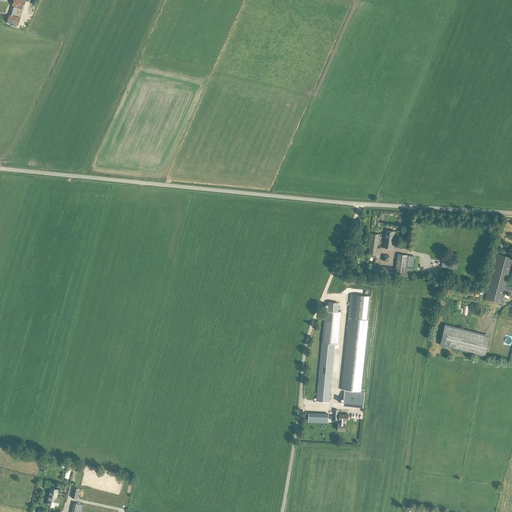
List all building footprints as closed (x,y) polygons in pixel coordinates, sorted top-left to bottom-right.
[(26,1),(23,0),(14,0),(7,23),(13,24),(12,26),(16,27),(17,25),(18,26),(20,18),(13,16),(15,7),(23,10),(26,1)] [(384,238),(383,247),(393,249),(394,239),(395,231),(386,230),(385,238),(384,238)] [(369,254),(377,255),(380,234),(371,233),(369,254)] [(415,257),(414,257),(399,254),(396,275),(412,278),(415,257)] [(511,264),(511,257),(497,254),(485,299),(502,304),(505,293),(511,293),(511,286),(507,285),(511,264)] [(383,267),(382,275),(394,277),(395,273),(395,268),(383,267)] [(351,294),(347,331),(367,333),(371,296),(351,294)] [(325,310),(322,343),(335,344),(338,344),(341,312),(325,310)] [(479,343),(481,335),(440,325),(438,333),(479,343)] [(363,407),(364,398),(365,392),(361,392),(367,333),(347,331),(341,390),(345,390),(343,405),(363,407)] [(322,343),(316,401),(330,402),(335,344),(322,343)] [(308,422),(328,423),(329,414),(309,413),(308,422)] [(348,414),(338,414),(337,420),(340,420),(340,423),(338,423),(338,430),(345,431),(345,424),(345,423),(345,420),(348,420),(348,414)] [(74,487),(71,497),(78,499),(80,489),(74,487)] [(58,507),(60,497),(56,496),(58,489),(51,488),(47,505),(54,506),(58,507)]
